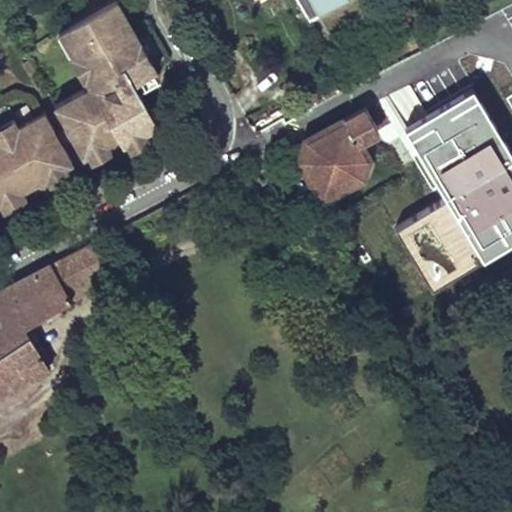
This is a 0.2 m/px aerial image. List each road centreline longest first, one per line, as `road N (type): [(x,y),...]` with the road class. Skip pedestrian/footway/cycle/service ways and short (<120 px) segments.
road 1 (residential): [(164,0),(221,106),(215,153),(0,277)]
road 2 (unknown): [(222,124),(270,123),(452,58),(486,56),(511,76)]
road 3 (unknown): [(390,78),(476,256)]
